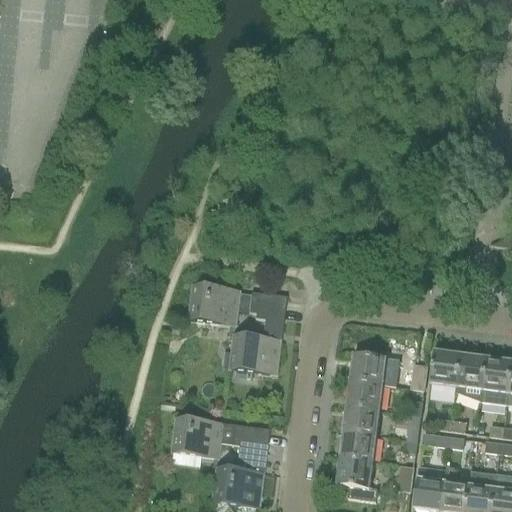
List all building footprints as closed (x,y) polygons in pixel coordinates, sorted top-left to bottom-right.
[(236,315),(255,318),(256,309),(284,312),(285,300),(250,295),(250,299),(239,298),(239,294),(190,288),(185,324),(234,330),(236,315)] [(256,309),(255,318),(255,323),(264,324),(263,333),(281,336),(284,312),(256,309)] [(280,344),(262,341),(233,338),(228,373),(275,379),(280,344)] [(430,387),(456,391),(461,358),(434,355),(430,387)] [(354,358),(350,386),(383,390),(387,362),(354,358)] [(456,391),(456,397),(481,406),(487,362),(461,358),(456,391)] [(481,406),(481,408),(507,411),(511,370),(511,365),(487,362),(481,406)] [(410,394),(423,396),(426,371),(414,370),(410,394)] [(350,386),(347,411),(380,415),(383,390),(350,386)] [(411,406),(409,419),(420,421),(422,408),(411,406)] [(347,411),(344,436),(376,440),(380,415),(347,411)] [(237,450),(238,450),(239,442),(267,446),(268,433),(175,421),(170,457),(217,463),(219,448),(237,450)] [(436,434),(450,436),(452,425),(437,423),(436,434)] [(452,425),(450,436),(465,438),(466,427),(452,425)] [(488,441),(502,443),(504,432),(489,430),(488,441)] [(408,431),(406,444),(417,446),(418,433),(408,431)] [(511,433),(504,432),(502,443),(511,444),(511,433)] [(344,436),(340,462),(373,467),(376,440),(344,436)] [(423,438),(422,446),(426,450),(434,451),(448,453),(449,441),(435,439),(423,438)] [(449,441),(448,453),(462,454),(464,443),(449,441)] [(215,471),(211,506),(256,511),(258,511),(267,446),(239,442),(238,450),(237,450),(235,465),(231,464),(230,472),(215,471)] [(406,444),(404,459),(415,460),(417,446),(406,444)] [(485,456),(499,458),(500,448),(486,446),(485,456)] [(511,449),(500,448),(499,458),(511,459),(511,449)] [(373,467),(340,462),(336,490),(349,491),(347,503),(375,507),(377,494),(369,493),(373,467)] [(397,494),(410,496),(413,472),(400,470),(397,494)] [(416,493),(413,511),(440,511),(445,474),(419,471),(417,482),(416,493)] [(445,474),(440,511),(466,511),(470,482),(456,480),(456,476),(454,472),(445,471),(445,474)] [(466,511),(491,511),(496,480),(471,477),(470,482),(466,511)] [(511,511),(511,482),(496,480),(491,511),(511,511)]
